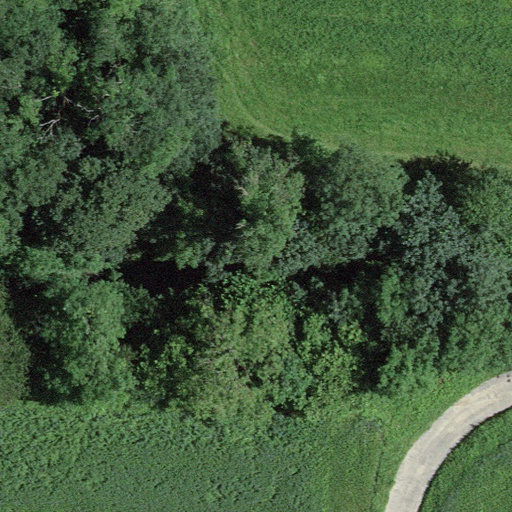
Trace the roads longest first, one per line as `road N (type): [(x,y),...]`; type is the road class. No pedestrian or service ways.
road 1 (unclassified): [(0,276),(93,286),(511,278)]
road 2 (track): [(401,511),(408,480),(435,432),(511,387)]
